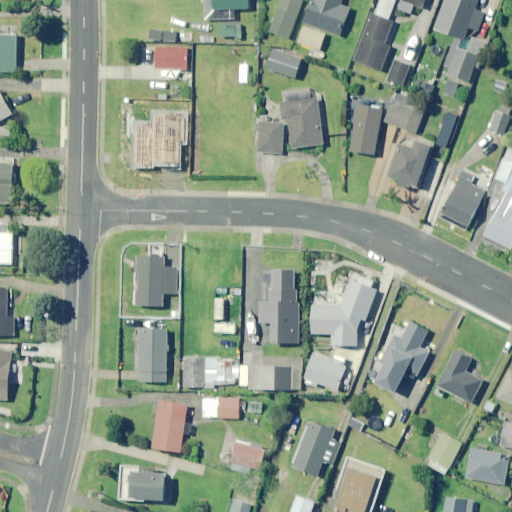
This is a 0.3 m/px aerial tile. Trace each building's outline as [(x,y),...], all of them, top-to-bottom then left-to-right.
[(249,9),(248,0),(208,0),(204,0),(204,22),(217,22),(218,38),(241,37),(240,23),(235,23),(235,9),(249,9)] [(302,0),(279,0),(268,32),(288,40),(302,0)] [(342,0),(310,0),(302,22),(340,37),(351,9),(341,5),(342,0)] [(425,0),(375,0),(354,61),(382,71),(390,48),(385,46),(394,22),(388,20),(393,8),(410,14),(414,5),(422,9),(425,0)] [(443,0),(433,29),(463,40),(467,28),(477,31),(484,14),(474,10),(478,0),(443,0)] [(325,34),(302,26),(297,43),(320,50),(325,34)] [(0,72),(15,73),(15,35),(0,34),(0,72)] [(186,71),(188,47),(155,45),(153,69),(186,71)] [(483,58),(451,46),(441,72),(473,84),(476,76),(471,74),(475,65),(480,66),(483,58)] [(301,60),(271,50),(265,69),(295,78),(301,60)] [(248,83),(247,64),(231,64),(231,83),(248,83)] [(435,86),(420,80),(416,90),(432,96),(435,86)] [(459,84),(448,80),(444,95),(455,98),(459,84)] [(0,121),(13,114),(0,92),(0,121)] [(324,144),(317,98),(280,104),(282,119),(287,118),(292,149),(324,144)] [(423,114),(390,103),(384,123),(416,134),(423,114)] [(382,110),(356,105),(348,151),(374,156),(382,110)] [(504,136),(511,117),(495,111),(488,131),(504,136)] [(284,124),(259,122),(256,153),(281,155),(284,124)] [(434,142),(418,137),(414,150),(399,145),(388,176),(417,187),(434,142)] [(511,172),(511,173),(511,171),(511,145),(509,144),(497,171),(485,196),(500,203),(485,236),(511,249),(511,172)] [(14,164),(0,164),(0,203),(14,204),(14,164)] [(474,178),(462,173),(443,215),(469,227),(485,192),(471,186),(474,178)] [(0,223),(0,264),(12,264),(13,232),(5,232),(5,223),(0,223)] [(164,257),(137,257),(136,306),(163,307),(163,294),(177,294),(178,269),(164,269),(164,257)] [(293,271),(259,272),(260,302),(260,323),(270,323),(271,344),(299,344),(299,290),(294,290),(293,271)] [(374,293),(342,282),(334,305),(367,316),(374,293)] [(0,336),(13,336),(13,318),(7,317),(8,289),(0,289),(0,336)] [(421,339),(398,327),(379,363),(383,365),(374,382),(396,393),(405,375),(415,380),(431,349),(419,343),(421,339)] [(167,329),(138,329),(137,382),(167,383),(167,329)] [(355,347),(334,339),(327,359),(348,367),(355,347)] [(11,353),(0,351),(0,400),(7,401),(11,353)] [(472,361),(455,352),(438,385),(472,402),(482,382),(466,373),(472,361)] [(251,353),(241,353),(241,365),(251,365),(251,353)] [(205,388),(206,359),(183,358),(182,387),(205,388)] [(206,359),(205,388),(214,389),(214,384),(239,385),(239,360),(206,359)] [(292,368),(249,367),(248,389),(292,390),(292,368)] [(511,372),(510,371),(497,398),(511,404),(511,372)] [(219,419),(219,398),(202,398),(202,418),(219,419)] [(238,419),(238,398),(219,398),(219,419),(238,419)] [(262,402),(248,401),(247,412),(261,414),(262,402)] [(186,406),(157,402),(151,449),(181,453),(183,434),(190,435),(191,426),(184,425),(186,406)] [(335,430),(307,420),(291,467),(318,477),(323,462),(333,466),(341,442),(332,439),(335,430)] [(511,423),(503,422),(499,447),(511,448),(511,423)] [(462,444),(441,433),(425,464),(445,475),(462,444)] [(265,449),(233,443),(230,463),(261,469),(265,449)] [(509,456),(472,449),(466,478),(504,485),(509,456)] [(368,511),(380,480),(350,469),(335,511),(368,511)] [(167,475),(132,472),(130,499),(165,501),(167,475)] [(310,511),(314,502),(295,495),(289,511),(310,511)] [(471,511),(473,501),(446,499),(444,511),(471,511)] [(249,511),(251,506),(232,501),(229,511),(249,511)]
